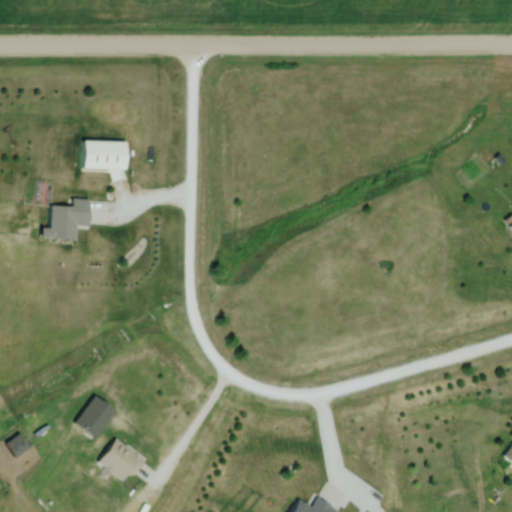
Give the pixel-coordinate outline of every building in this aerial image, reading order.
[(80,170),(123,171),(123,142),(80,141),(80,170)] [(48,228),(39,228),(38,238),(73,240),(73,227),(85,227),(87,200),(69,200),(69,207),(49,206),(48,228)] [(141,459),(113,438),(94,463),(122,484),(141,459)] [(511,440),(501,458),(511,464),(511,440)] [(296,499),(287,511),(335,511),(337,511),(314,497),(308,507),(296,499)]
